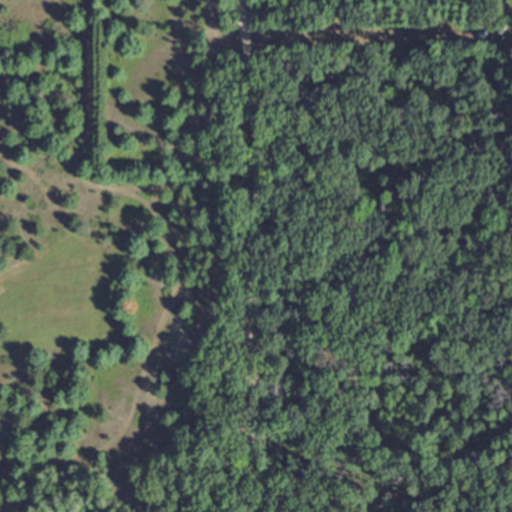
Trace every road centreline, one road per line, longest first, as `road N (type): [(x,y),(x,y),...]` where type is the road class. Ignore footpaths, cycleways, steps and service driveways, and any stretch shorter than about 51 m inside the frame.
road 1 (residential): [(225,511),(219,0)]
road 2 (residential): [(220,57),(384,0)]
